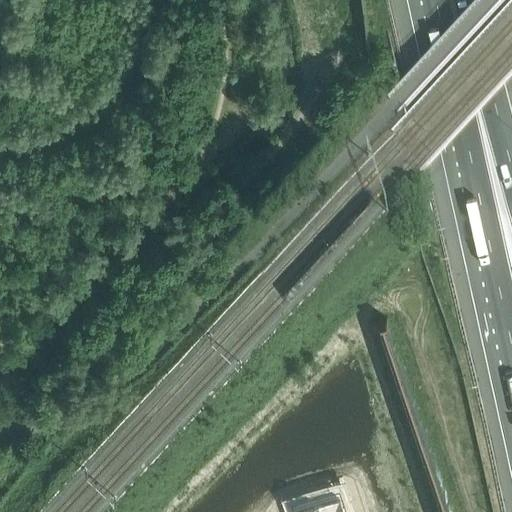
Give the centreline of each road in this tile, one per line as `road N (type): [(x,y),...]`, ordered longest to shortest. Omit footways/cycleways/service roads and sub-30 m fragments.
road 1 (motorway): [(461,0),(494,270),(511,348)]
road 2 (motorway): [(467,0),(511,166)]
